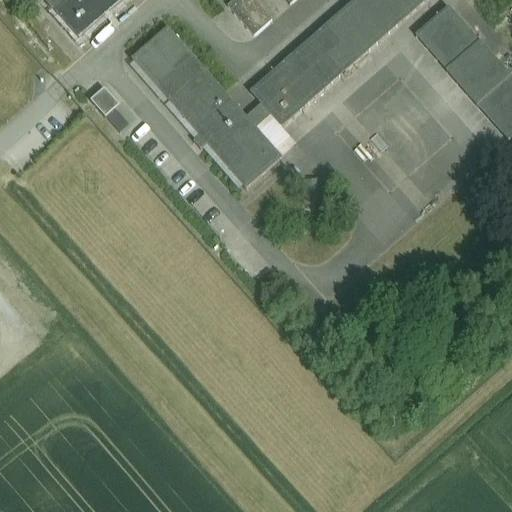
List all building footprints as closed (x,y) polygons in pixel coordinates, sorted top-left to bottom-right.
[(42,0),(79,41),(125,0),(42,0)] [(168,31),(133,62),(248,191),(282,161),(256,131),(271,118),(282,130),(429,0),(358,0),(251,95),(261,106),(246,120),(168,31)] [(252,0),(236,0),(229,7),(254,36),(271,21),(252,0)] [(511,79),(448,8),(415,37),(509,144),(511,141),(511,79)] [(103,89),(89,101),(104,119),(119,107),(103,89)] [(400,129),(383,143),(408,175),(453,140),(418,95),(390,117),(400,129)] [(302,185),(306,209),(326,206),(322,182),(302,185)]
